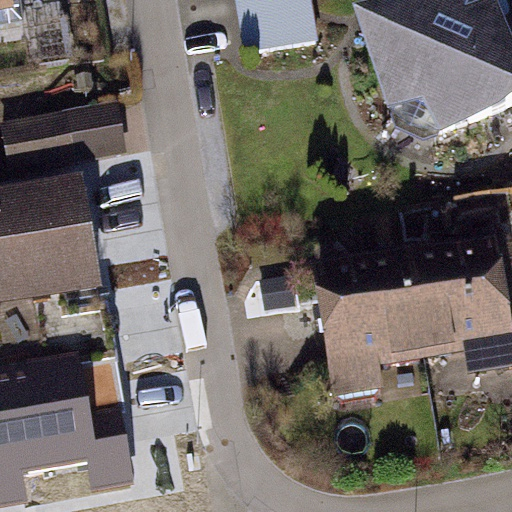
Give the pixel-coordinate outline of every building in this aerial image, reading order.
[(0,0),(0,20),(13,18),(9,0),(0,0)] [(307,0),(243,0),(254,55),(315,44),(307,0)] [(511,66),(486,0),(462,0),(369,36),(414,151),(511,113),(511,66)] [(65,122),(3,134),(11,177),(73,166),(65,122)] [(0,310),(65,299),(96,294),(79,196),(0,209),(0,310)] [(511,334),(497,251),(321,283),(346,414),(511,383),(511,334)] [(65,299),(0,310),(0,387),(111,369),(119,368),(109,310),(68,316),(65,299)] [(111,369),(0,387),(0,478),(93,463),(97,488),(130,482),(111,369)]
